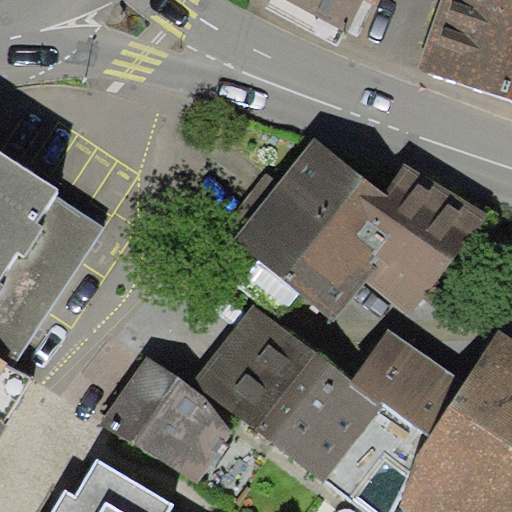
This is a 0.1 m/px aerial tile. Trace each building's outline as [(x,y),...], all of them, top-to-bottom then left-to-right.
[(361,0),(288,0),(344,31),(361,0)] [(511,96),(511,0),(439,0),(416,68),(511,100),(511,96)] [(387,198),(314,144),(238,253),(333,325),(367,287),(426,321),(494,220),(411,168),(387,198)] [(60,187),(0,149),(0,363),(3,365),(12,371),(103,226),(55,196),(60,187)] [(253,305),(193,380),(371,511),(392,511),(424,432),(428,433),(456,373),(389,330),(351,382),(253,305)] [(511,511),(511,345),(497,336),(397,503),(412,511),(511,511)] [(3,365),(0,363),(0,421),(4,424),(31,382),(12,371),(3,365)] [(149,364),(104,428),(193,491),(238,426),(149,364)] [(165,511),(170,505),(96,459),(74,494),(66,489),(52,511),(165,511)]
